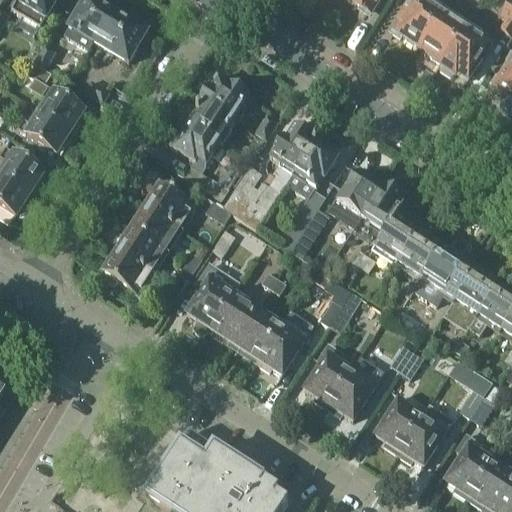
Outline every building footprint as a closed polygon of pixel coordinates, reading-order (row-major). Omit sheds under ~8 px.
[(19,0),(11,15),(40,33),(58,0),(19,0)] [(344,0),(346,1),(346,4),(353,8),(356,7),(356,8),(368,15),(373,8),(378,0),(344,0)] [(416,49),(418,50),(441,15),(418,0),(416,0),(409,11),(408,10),(399,24),(400,25),(394,35),(407,43),(407,45),(413,49),(416,49)] [(94,47),(112,16),(110,15),(109,12),(102,8),(99,8),(87,1),(64,40),(77,48),(80,43),(92,50),(94,47)] [(507,23),(499,35),(511,43),(511,40),(511,3),(501,18),(507,23)] [(0,14),(0,36),(10,20),(0,14)] [(464,31),(441,15),(418,50),(430,58),(431,61),(440,67),(464,31)] [(112,16),(94,47),(129,67),(138,52),(133,49),(142,33),(141,32),(142,30),(142,28),(141,27),(140,25),(139,24),(138,23),(137,23),(136,23),(134,23),(133,23),(131,24),(130,25),(129,26),(112,16)] [(464,31),(440,67),(439,69),(440,69),(440,74),(450,80),(454,79),(455,79),(457,76),(468,83),(474,73),(475,74),(484,61),(483,60),(491,48),(464,31)] [(45,50),(34,67),(47,76),(58,57),(45,50)] [(499,86),(493,96),(502,102),(500,104),(504,107),(504,109),(511,114),(511,113),(511,66),(509,72),(507,71),(498,85),(499,86)] [(35,115),(73,139),(80,127),(78,126),(85,116),(76,110),(77,109),(69,104),(68,105),(44,89),(51,78),(47,76),(34,67),(27,79),(34,83),(29,92),(43,102),(35,115)] [(250,102),(245,98),(229,88),(227,90),(215,82),(202,103),(234,126),(250,102)] [(110,97),(91,86),(85,97),(104,108),(110,97)] [(197,116),(189,129),(219,148),(234,126),(202,103),(195,113),(197,116)] [(73,139),(35,115),(28,126),(24,124),(18,134),(39,148),(39,150),(47,155),(48,154),(56,159),(63,149),(65,150),(73,139)] [(277,128),(266,120),(255,137),(266,144),(277,128)] [(176,140),(169,150),(196,167),(193,172),(207,180),(216,165),(210,161),(219,148),(189,129),(180,142),(176,140)] [(276,180),(269,192),(279,199),(293,178),(294,179),(315,146),(314,145),(315,144),(293,130),(286,142),(283,140),(269,163),(279,169),(273,178),(276,180)] [(294,179),(286,190),(309,204),(321,185),(337,162),(316,148),(316,147),(315,146),(294,179)] [(260,159),(249,152),(243,160),(255,167),(260,159)] [(0,169),(0,179),(30,199),(31,198),(33,200),(41,189),(38,187),(44,178),(35,172),(36,170),(29,166),(28,167),(6,153),(0,161),(0,162),(3,164),(0,169)] [(251,173),(224,213),(230,217),(229,218),(256,235),(275,206),(280,199),(279,199),(269,192),(266,191),(262,197),(256,193),(264,182),(261,180),(251,173)] [(360,222),(361,223),(384,189),(370,180),(366,182),(357,176),(329,218),(344,227),(349,219),(358,225),(360,222)] [(0,211),(15,221),(17,218),(18,219),(19,219),(20,219),(21,219),(22,219),(23,218),(24,218),(25,217),(26,216),(26,215),(26,214),(26,213),(26,212),(26,211),(25,210),(25,209),(24,209),(30,199),(0,179),(0,211)] [(207,182),(201,192),(221,205),(228,195),(207,182)] [(146,212),(179,233),(193,211),(173,198),(175,195),(164,188),(162,191),(160,189),(146,212)] [(371,251),(374,253),(398,219),(396,217),(406,203),(407,201),(407,200),(407,199),(407,198),(407,197),(407,196),(406,195),(405,194),(403,192),(402,192),(400,191),(398,191),(396,192),(394,193),(393,194),(392,195),(384,189),(361,223),(382,236),(373,250),(372,250),(371,251)] [(137,219),(128,232),(165,256),(179,233),(146,212),(140,221),(137,219)] [(311,225),(304,237),(314,244),(322,232),(329,221),(318,214),(311,225)] [(291,257),(311,225),(301,218),(280,250),(291,257)] [(374,253),(398,269),(421,235),(407,226),(403,228),(396,224),(399,219),(398,219),(374,253)] [(165,256),(128,232),(119,245),(123,248),(117,256),(151,278),(165,256)] [(398,269),(422,284),(442,254),(432,247),(431,242),(421,235),(398,269)] [(211,256),(212,256),(221,263),(235,243),(225,236),(211,256)] [(446,299),(455,305),(465,291),(455,284),(467,265),(453,256),(448,258),(442,254),(422,284),(446,299)] [(360,271),(367,260),(359,255),(352,266),(360,271)] [(116,287),(136,300),(145,305),(159,283),(151,278),(117,256),(103,278),(106,280),(104,283),(114,290),(116,287)] [(193,260),(187,270),(194,276),(201,265),(193,260)] [(375,265),(367,260),(360,271),(368,276),(375,265)] [(455,305),(447,319),(470,333),(479,321),(499,291),(488,284),(488,279),(474,270),(467,265),(455,284),(466,291),(455,305)] [(187,270),(180,280),(188,286),(194,276),(187,270)] [(270,293),(278,282),(270,277),(263,288),(270,293)] [(211,338),(235,301),(219,291),(222,287),(212,281),(201,298),(200,297),(194,306),(195,306),(187,318),(199,326),(196,331),(196,332),(196,333),(196,334),(196,335),(197,337),(198,338),(199,339),(200,339),(201,339),(203,339),(204,339),(206,338),(207,337),(207,336),(211,338)] [(278,282),(270,293),(281,301),(289,289),(278,282)] [(409,303),(416,293),(410,289),(404,299),(409,303)] [(166,319),(180,297),(169,290),(155,311),(166,319)] [(470,333),(469,335),(479,341),(489,327),(502,336),(511,320),(511,293),(506,296),(499,291),(479,321),(470,333)] [(234,351),(235,351),(258,316),(235,301),(211,338),(222,346),(225,342),(233,348),(233,349),(233,350),(234,351)] [(328,332),(342,310),(332,304),(318,325),(328,332)] [(342,310),(328,332),(338,338),(352,317),(342,310)] [(410,317),(402,312),(396,320),(405,326),(410,317)] [(243,359),(257,368),(281,331),(258,316),(235,351),(236,351),(237,350),(245,355),(243,359)] [(511,320),(502,336),(511,342),(511,320)] [(295,340),(281,331),(257,368),(269,376),(272,373),(282,380),(291,367),(296,359),(307,341),(298,336),(295,340)] [(445,352),(444,352),(453,358),(454,357),(459,348),(451,343),(445,352)] [(461,347),(455,357),(463,362),(469,352),(461,347)] [(313,381),(305,394),(315,401),(313,404),(328,414),(353,376),(338,366),(343,359),(328,349),(316,366),(321,369),(319,373),(318,372),(313,380),(313,381)] [(413,356),(407,352),(402,349),(389,371),(399,378),(413,356)] [(413,356),(399,378),(410,384),(424,363),(413,356)] [(353,376),(328,414),(339,422),(342,418),(353,425),(361,413),(367,404),(366,404),(383,377),(361,363),(353,376)] [(484,402),(473,395),(459,416),(470,423),(484,402)] [(384,427),(375,440),(386,447),(384,450),(398,459),(423,422),(407,411),(410,407),(400,401),(389,418),(388,418),(383,426),(384,427)] [(495,409),(484,402),(470,423),(481,431),(495,409)] [(423,422),(398,459),(410,467),(412,464),(423,472),(432,458),(432,459),(438,450),(437,450),(448,432),(453,426),(430,411),(423,422)] [(149,497),(146,502),(150,505),(161,511),(284,511),(290,504),(263,486),(264,484),(258,479),(256,482),(242,473),(188,438),(149,497)] [(455,496),(469,505),(493,469),(478,460),(484,450),(467,439),(456,456),(463,460),(459,465),(454,472),(455,472),(446,486),(457,493),(455,496)] [(499,511),(511,492),(511,481),(493,469),(469,505),(479,511),(482,511),(484,510),(486,511),(499,511)] [(511,511),(511,492),(499,511),(511,511)]
